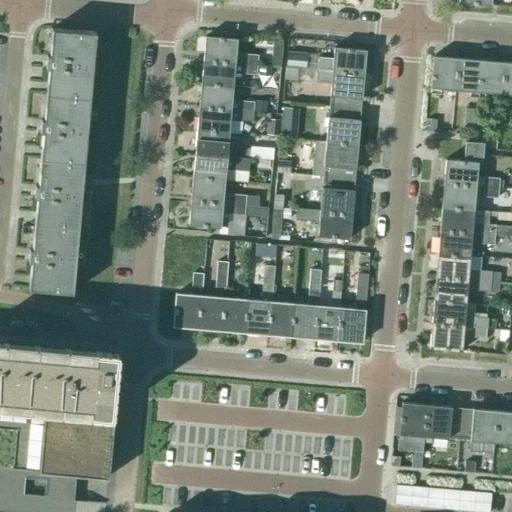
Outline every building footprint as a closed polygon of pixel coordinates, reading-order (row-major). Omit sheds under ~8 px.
[(45,94),(89,98),(95,33),(51,29),(49,56),(46,56),(45,68),(48,68),(45,94)] [(202,61),(257,65),(258,55),(235,54),(236,39),(204,36),(202,61)] [(280,67),(282,42),(272,42),(270,66),(259,65),(258,75),(270,76),(271,66),(280,67)] [(317,70),(363,74),(365,50),(333,47),(332,58),(318,57),(317,70)] [(299,68),(300,56),(287,54),(286,67),(298,68),(299,68)] [(454,90),(457,58),(432,56),(429,93),(439,94),(440,89),(454,90)] [(477,97),(481,60),(457,58),(454,90),(469,91),(468,97),(477,97)] [(501,94),(504,62),(481,60),(477,97),(486,98),(487,93),(501,94)] [(256,75),(257,65),(202,61),(200,84),(232,87),(233,73),(256,75)] [(511,62),(504,62),(501,94),(511,95),(511,62)] [(285,67),(284,79),(296,80),(297,74),(298,68),(286,67),(285,67)] [(361,99),(363,74),(317,70),(316,82),(330,83),(329,96),(330,96),(360,99),(361,99)] [(231,100),(232,87),(200,84),(198,107),(253,112),(254,102),(231,100)] [(83,163),(89,98),(45,94),(43,120),(40,120),(39,132),(42,132),(39,159),(83,163)] [(359,109),(360,99),(330,96),(329,107),(359,109)] [(254,102),(253,112),(266,113),(267,101),(254,100),(254,102)] [(252,122),(253,112),(198,107),(196,131),(228,133),(229,120),(252,122)] [(299,109),(282,107),(279,137),(296,138),(299,109)] [(359,120),(359,109),(329,107),(328,117),(359,120)] [(475,117),(476,108),(464,107),(463,131),(473,131),(475,117)] [(475,117),(473,131),(474,131),(474,135),(497,137),(498,112),(490,112),(489,118),(475,117)] [(359,120),(328,117),(327,117),(325,142),(357,144),(359,120)] [(279,136),(280,119),(267,118),(266,135),(279,136)] [(426,119),(425,131),(435,132),(436,120),(426,119)] [(227,147),(228,133),(196,131),(194,154),(249,159),(250,149),(227,147)] [(355,169),(357,144),(325,142),(324,155),(316,154),(315,165),(354,169),(355,169)] [(463,161),(477,162),(481,162),(483,143),(465,142),(463,161)] [(251,156),(274,158),(275,146),(251,145),(251,156)] [(248,169),(249,159),(194,154),(192,177),(224,180),(225,167),(248,169)] [(291,173),(291,158),(279,157),(278,172),(291,173)] [(78,227),(83,163),(39,159),(37,185),(35,185),(33,197),(36,198),(34,223),(78,227)] [(477,162),(463,161),(445,159),(443,184),(475,186),(476,176),(477,162)] [(353,179),(354,169),(315,165),(314,176),(323,176),(323,177),(353,179)] [(498,188),(499,188),(499,179),(476,176),(475,186),(483,187),(498,188)] [(223,192),(224,180),(192,177),(190,201),(259,207),(260,196),(223,192)] [(352,190),(353,179),(323,177),(322,187),(352,190)] [(474,196),(475,186),(443,184),(441,207),(473,210),(474,196)] [(352,190),(322,187),(321,187),(319,211),(319,212),(351,214),(353,190),(352,190)] [(483,187),(482,197),(497,198),(497,202),(511,203),(511,189),(499,188),(498,188),(483,187)] [(272,207),(282,208),(283,194),(273,194),(272,207)] [(267,208),(259,207),(190,201),(188,225),(220,228),(221,213),(244,215),(267,218),(267,208)] [(280,239),(282,208),(272,207),(270,239),(280,239)] [(472,223),(473,210),(441,207),(439,230),(471,233),(472,223)] [(319,212),(319,211),(296,209),(296,219),(318,221),(317,236),(349,239),(351,214),(319,212)] [(72,293),(78,227),(34,223),(31,249),(29,249),(28,261),(30,262),(28,289),(72,293)] [(471,233),(494,235),(511,236),(511,226),(472,223),(471,233)] [(470,243),(471,233),(439,230),(437,254),(469,256),(470,243)] [(493,245),(494,235),(471,233),(470,243),(493,245)] [(274,258),(275,245),(268,245),(267,257),(274,258)] [(468,270),(469,256),(437,254),(435,277),(491,282),(491,273),(491,272),(468,270)] [(225,291),(227,264),(217,263),(215,290),(225,291)] [(262,279),(273,280),(274,267),(263,266),(262,279)] [(308,284),(319,285),(320,271),(310,270),(308,284)] [(202,288),(203,274),(192,272),(191,287),(202,288)] [(491,282),(499,282),(499,278),(499,273),(491,273),(491,282)] [(339,308),(336,340),(361,342),(364,310),(367,274),(357,274),(354,309),(339,308)] [(490,292),(491,282),(435,277),(433,300),(465,303),(466,290),(490,292)] [(271,303),(273,280),(262,279),(261,302),(246,301),(243,333),(266,335),(269,303),(271,303)] [(491,282),(490,292),(494,292),(498,292),(499,282),(491,282)] [(318,298),(319,285),(308,284),(307,298),(318,298)] [(196,329),(198,297),(175,295),(172,328),(196,329)] [(220,331),(222,299),(198,297),(196,329),(220,331)] [(243,333),(246,301),(222,299),(220,331),(243,333)] [(464,317),(465,303),(433,300),(431,324),(486,328),(487,319),(464,317)] [(292,305),(271,303),(269,303),(266,335),(290,337),(292,305)] [(313,339),(316,306),(292,305),(290,337),(313,339)] [(336,340),(339,308),(316,306),(313,339),(336,340)] [(487,318),(486,328),(494,329),(495,318),(487,318)] [(485,338),(486,328),(431,324),(429,348),(461,351),(462,336),(485,338)] [(507,342),(508,331),(499,331),(499,341),(507,342)] [(107,477),(119,346),(0,335),(0,511),(104,511),(106,503),(70,499),(73,474),(107,477)] [(423,437),(426,405),(401,402),(398,434),(397,450),(422,452),(422,444),(423,437)] [(458,439),(461,409),(450,408),(450,407),(426,405),(423,437),(448,439),(448,438),(458,439)] [(493,443),(496,411),(472,409),(472,410),(461,409),(458,439),(469,440),(469,441),(493,443)] [(511,412),(496,411),(493,443),(511,444),(511,412)] [(277,470),(278,438),(251,437),(250,469),(277,470)] [(286,474),(307,475),(308,447),(287,446),(286,474)] [(474,462),(464,461),(463,472),(473,473),(474,462)]
